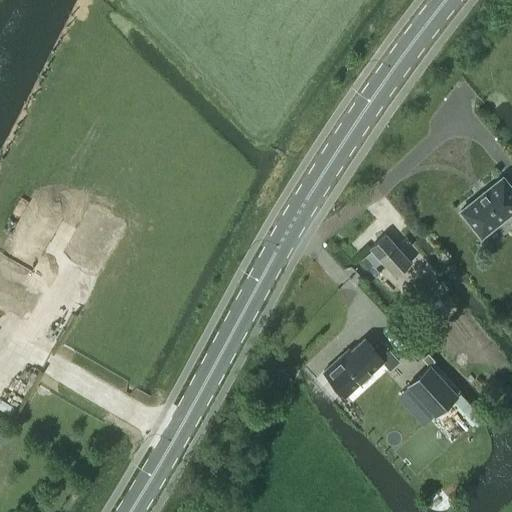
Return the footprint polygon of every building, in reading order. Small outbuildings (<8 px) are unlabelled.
[(511,189),(502,177),(460,211),(481,236),(511,211),(511,189)] [(117,221),(87,203),(61,248),(91,266),(117,221)] [(395,275),(411,261),(386,233),(371,247),(395,275)] [(38,288),(0,265),(0,303),(22,316),(38,288)] [(381,341),(373,348),(364,338),(343,357),(341,354),(323,371),(345,395),(382,361),(385,364),(393,356),(397,360),(394,362),(395,363),(398,360),(381,341)] [(430,364),(406,386),(434,417),(457,395),(430,364)]
